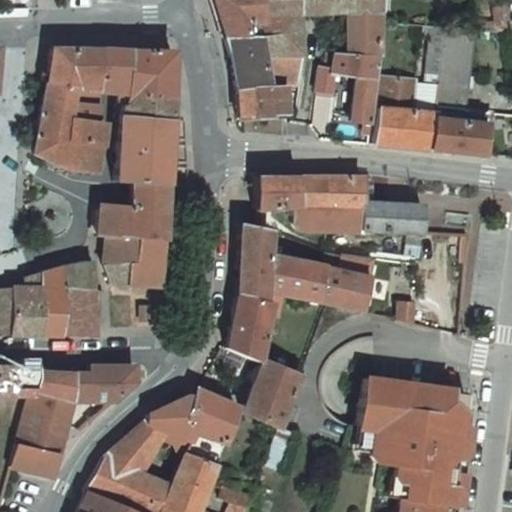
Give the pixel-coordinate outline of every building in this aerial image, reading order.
[(261,0),(212,0),(223,30),(268,27),(267,23),(261,0)] [(378,0),(261,0),(267,23),(342,20),(345,60),(378,59),(379,21),(378,0)] [(462,113),(469,34),(446,31),(439,81),(430,151),(479,158),(485,116),(462,113)] [(299,38),(266,40),(266,60),(300,57),(299,38)] [(266,40),(227,43),(232,60),(237,83),(238,91),(267,91),(266,60),(266,40)] [(41,85),(49,85),(79,88),(77,112),(100,114),(101,94),(104,54),(53,52),(51,61),(45,61),(41,85)] [(130,55),(104,54),(101,94),(120,96),(127,97),(130,55)] [(172,57),(130,55),(127,97),(120,96),(119,105),(138,99),(170,104),(172,57)] [(286,91),(286,96),(291,96),(297,93),(300,57),(266,60),(267,91),(286,91)] [(375,81),(378,59),(345,60),(327,61),(325,77),(320,77),(317,94),(331,94),(333,80),(356,80),(350,122),(363,124),(362,133),(368,134),(371,110),(375,81)] [(381,78),(371,144),(372,144),(430,151),(439,81),(429,80),(424,116),(413,115),(418,83),(381,78)] [(106,128),(100,128),(75,126),(77,112),(79,88),(49,85),(42,126),(35,125),(33,135),(40,136),(37,158),(65,170),(97,173),(104,149),(106,128)] [(288,115),(286,96),(286,91),(267,91),(238,91),(239,111),(239,117),(273,118),(272,115),(288,115)] [(138,99),(119,105),(118,118),(170,123),(170,104),(138,99)] [(100,128),(100,114),(77,112),(75,126),(100,128)] [(169,188),(170,123),(118,118),(116,144),(122,144),(118,185),(135,186),(169,188)] [(258,179),(257,210),(293,212),(303,212),(304,180),(258,179)] [(359,180),(304,180),(303,212),(360,214),(365,214),(366,205),(367,180),(359,180)] [(169,188),(135,186),(134,209),(112,208),(102,210),(101,236),(107,237),(106,265),(166,261),(169,188)] [(417,206),(366,205),(365,214),(360,214),(360,235),(373,236),(417,237),(417,206)] [(48,209),(34,208),(33,227),(38,228),(38,223),(42,223),(43,215),(40,214),(40,211),(48,210),(48,209)] [(303,212),(293,212),(292,232),(297,235),(360,238),(360,235),(360,214),(303,212)] [(242,224),(237,296),(261,300),(266,301),(270,263),(272,237),(242,224)] [(64,296),(107,290),(95,263),(85,261),(74,262),(62,265),(40,272),(45,336),(62,336),(64,296)] [(166,261),(106,265),(115,288),(120,288),(129,287),(165,287),(166,261)] [(270,263),(266,301),(327,312),(367,318),(370,277),(270,263)] [(20,285),(0,286),(0,333),(45,336),(40,272),(20,278),(20,285)] [(106,309),(107,290),(64,296),(62,336),(99,338),(100,328),(105,328),(106,309)] [(261,300),(237,296),(231,346),(263,359),(263,346),(270,312),(260,311),(261,300)] [(411,329),(412,308),(397,307),(396,326),(411,329)] [(280,429),(300,379),(263,362),(244,406),(242,410),(280,429)] [(35,366),(0,364),(0,403),(1,394),(31,395),(35,372),(35,366)] [(131,366),(86,366),(86,373),(35,372),(31,395),(69,402),(112,400),(131,383),(131,366)] [(463,399),(362,385),(355,434),(371,436),(367,461),(372,468),(393,471),(391,483),(396,489),(404,490),(401,504),(397,503),(396,510),(396,511),(457,511),(458,509),(471,415),(461,413),(463,399)] [(239,404),(200,386),(197,393),(190,391),(153,416),(152,424),(152,428),(162,431),(168,433),(197,441),(195,450),(216,458),(239,404)] [(69,402),(31,395),(13,467),(56,476),(69,402)] [(152,428),(152,424),(107,456),(127,464),(145,470),(162,434),(162,431),(152,428)] [(292,434),(280,429),(264,468),(277,473),(292,434)] [(111,499),(144,511),(193,511),(216,458),(195,450),(197,441),(168,433),(180,454),(169,478),(145,470),(127,464),(111,499)] [(86,488),(86,489),(88,490),(111,499),(127,464),(107,456),(86,488)] [(227,511),(246,511),(254,494),(230,484),(227,491),(234,493),(227,511)] [(144,511),(111,499),(88,490),(79,511),(144,511)]
